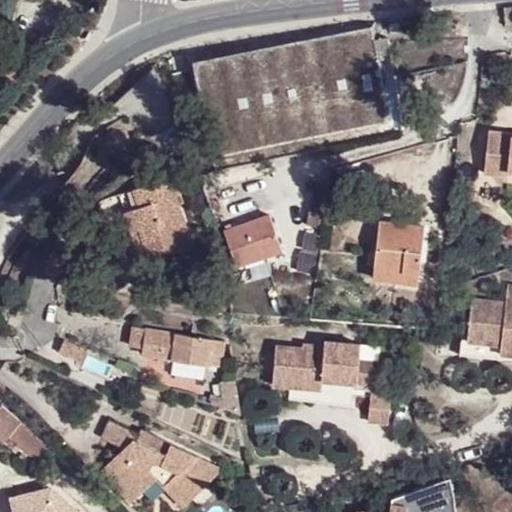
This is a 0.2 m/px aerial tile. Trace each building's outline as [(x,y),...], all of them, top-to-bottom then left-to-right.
[(389,125),(380,58),(377,37),(377,30),(192,64),(211,159),(389,125)] [(15,35),(0,54),(0,59),(20,77),(37,55),(15,35)] [(387,36),(377,37),(380,58),(390,56),(389,49),(387,36)] [(511,131),(490,129),(484,171),(509,175),(509,169),(511,169),(511,131)] [(173,171),(134,183),(139,201),(122,206),(128,227),(140,224),(148,252),(187,241),(173,200),(172,193),(179,191),(173,171)] [(180,192),(179,191),(172,193),(173,200),(181,198),(180,192)] [(321,211),(309,210),(307,224),(319,225),(321,211)] [(268,215),(224,231),(235,265),(280,251),(268,215)] [(423,225),(379,220),(374,277),(417,282),(423,225)] [(136,255),(148,252),(140,224),(128,227),(136,255)] [(58,276),(71,248),(56,240),(43,268),(58,276)] [(472,297),(466,339),(500,344),(499,353),(511,354),(511,316),(510,318),(504,315),(505,301),(472,297)] [(142,353),(173,358),(205,363),(218,365),(222,341),(131,326),(128,345),(142,347),(142,353)] [(306,349),(280,346),(275,382),(293,385),(325,389),(327,381),(359,384),(361,362),(364,344),(328,340),(327,345),(308,344),(306,349)] [(202,379),(205,363),(173,358),(169,373),(202,379)] [(382,365),(361,362),(359,384),(380,387),(382,365)] [(359,384),(327,381),(325,389),(293,385),(291,396),(358,405),(359,384)] [(239,413),(235,386),(225,387),(226,397),(214,399),(215,414),(239,413)] [(393,395),(373,393),(369,422),(388,425),(393,395)] [(4,405),(0,409),(0,439),(3,443),(12,435),(23,447),(34,436),(4,405)] [(134,432),(105,419),(97,436),(126,449),(131,439),(134,432)] [(135,428),(134,432),(131,439),(162,453),(167,442),(135,428)] [(34,436),(23,447),(37,461),(48,451),(34,436)] [(162,453),(131,439),(126,449),(123,455),(113,451),(102,476),(135,489),(144,467),(151,474),(182,502),(205,480),(196,472),(208,459),(167,442),(162,453)] [(127,500),(151,474),(144,467),(135,489),(102,476),(113,451),(95,470),(127,500)] [(219,464),(208,459),(196,472),(205,480),(219,464)] [(454,511),(448,475),(389,497),(388,511),(357,509),(346,511),(454,511)]
